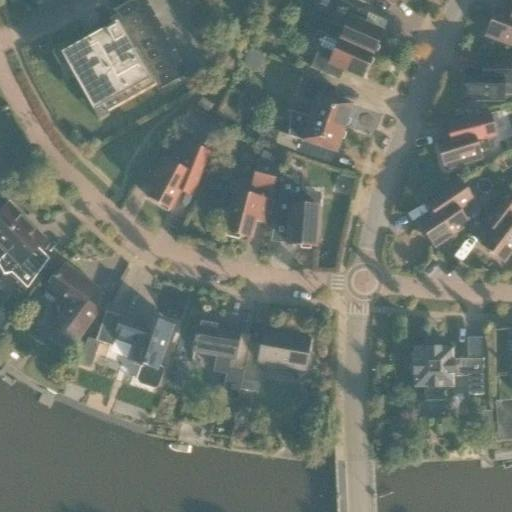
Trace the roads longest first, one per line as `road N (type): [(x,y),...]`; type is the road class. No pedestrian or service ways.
road 1 (residential): [(362,284),(228,269),(140,237),(70,179),(30,126)]
road 2 (unclassified): [(362,284),(389,165),(460,0)]
road 3 (unclassified): [(359,511),(353,380),(362,284)]
road 4 (residential): [(362,284),(511,293)]
